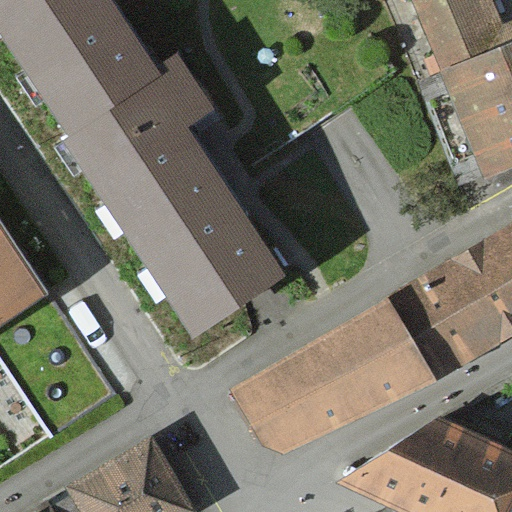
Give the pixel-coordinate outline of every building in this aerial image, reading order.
[(176,72),(127,0),(0,0),(0,15),(82,138),(77,141),(209,338),(298,279),(215,155),(201,134),(227,116),(191,62),(176,72)] [(511,34),(496,0),(412,0),(489,183),(511,174),(511,34)] [(0,369),(57,450),(126,402),(57,304),(77,290),(0,179),(0,369)] [(511,238),(243,390),(280,454),(439,390),(511,348),(511,238)] [(511,511),(511,447),(459,423),(360,487),(413,511),(511,511)] [(199,511),(158,443),(74,493),(78,500),(56,511),(199,511)]
